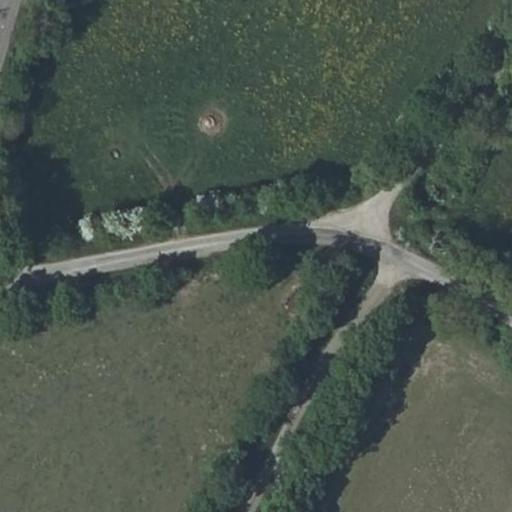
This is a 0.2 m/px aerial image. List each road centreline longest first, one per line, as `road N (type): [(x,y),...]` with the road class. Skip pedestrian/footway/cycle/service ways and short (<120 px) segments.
road 1 (unclassified): [(0,283),(354,228)]
road 2 (track): [(260,511),(403,256)]
road 3 (track): [(354,228),(511,58)]
road 4 (unclassified): [(511,313),(354,228)]
